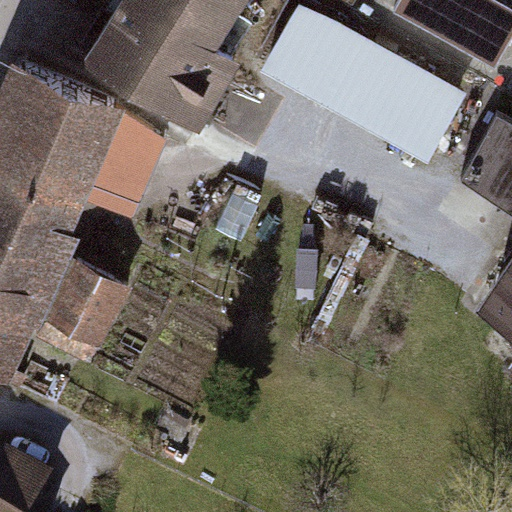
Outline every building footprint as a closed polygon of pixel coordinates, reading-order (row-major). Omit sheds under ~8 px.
[(105,0),(71,54),(186,130),(233,59),(204,42),(232,0),(105,0)] [(511,0),(404,0),(400,8),(477,61),(511,8),(511,0)] [(297,6),(265,81),(445,157),(477,82),(297,6)] [(0,360),(21,368),(90,194),(130,210),(162,131),(0,67),(0,360)] [(511,263),(485,301),(511,320),(511,263)] [(0,511),(40,511),(58,480),(0,443),(0,511)]
